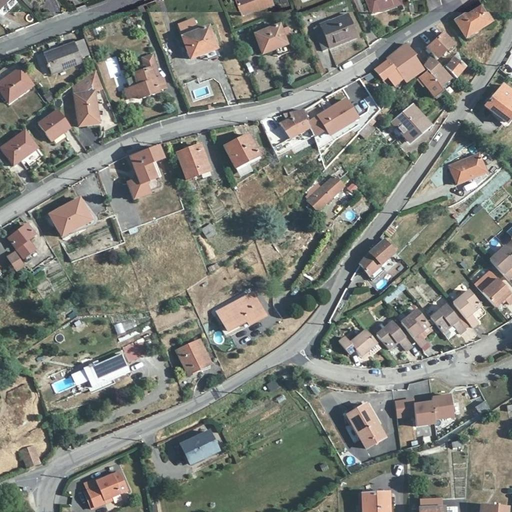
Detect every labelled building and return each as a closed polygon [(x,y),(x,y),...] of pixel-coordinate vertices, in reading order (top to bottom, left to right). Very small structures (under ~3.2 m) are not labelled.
[(272,5),(270,0),(234,0),(241,17),(272,5)] [(400,2),(399,0),(366,0),(372,13),(400,2)] [(491,22),(479,5),(454,21),(465,38),(491,22)] [(356,38),(347,15),(315,28),(324,50),(356,38)] [(286,43),(279,25),(254,35),(260,52),(267,49),(269,53),(279,49),(278,46),(286,43)] [(217,49),(208,26),(181,37),(190,59),(217,49)] [(281,30),(287,45),(293,42),(288,28),(281,30)] [(453,45),(442,34),(427,48),(433,54),(438,59),(453,45)] [(83,40),(74,43),(80,58),(88,55),(83,40)] [(80,58),(74,43),(43,54),(51,75),(81,63),(80,58)] [(389,61),(401,79),(404,83),(423,70),(414,57),(415,56),(406,44),(386,60),(387,61),(389,61)] [(432,77),(439,88),(450,79),(444,71),(431,57),(424,67),(427,71),(432,77)] [(146,70),(134,74),(135,79),(127,81),(129,89),(125,91),(127,99),(137,96),(139,99),(159,93),(158,91),(166,89),(163,80),(160,79),(155,80),(152,70),(155,69),(156,67),(153,58),(144,61),(146,70)] [(463,68),(454,59),(446,69),(454,79),(463,68)] [(394,86),(401,79),(389,61),(387,61),(374,71),(383,80),(387,77),(394,86)] [(33,87),(20,68),(0,82),(0,91),(9,104),(33,87)] [(72,87),(73,95),(79,127),(99,124),(99,128),(103,127),(102,130),(117,125),(102,89),(100,82),(95,70),(72,87)] [(441,92),(439,88),(432,77),(427,71),(425,73),(419,79),(427,90),(433,97),(441,92)] [(511,116),(511,92),(502,85),(485,106),(506,124),(511,116)] [(324,114),(319,101),(304,110),(289,113),(291,118),(286,121),(279,125),(286,134),(293,144),(312,133),(309,127),(307,121),(324,114)] [(385,105),(381,101),(376,105),(380,111),(385,105)] [(428,126),(412,106),(392,122),(408,142),(415,137),(425,149),(430,142),(422,132),(428,126)] [(70,128),(57,110),(38,124),(50,142),(70,128)] [(375,122),(373,118),(358,134),(364,139),(374,128),(371,125),(375,122)] [(37,149),(25,131),(1,149),(13,166),(37,149)] [(259,156),(248,135),(224,147),(235,168),(259,156)] [(209,172),(199,146),(176,154),(186,180),(209,172)] [(162,159),(158,147),(130,158),(137,175),(134,180),(128,183),(134,200),(150,193),(147,186),(149,181),(160,177),(154,162),(162,159)] [(485,173),(478,155),(449,166),(457,185),(485,173)] [(344,187),(334,176),(307,202),(313,208),(317,213),(344,187)] [(319,185),(315,180),(310,185),(315,190),(319,185)] [(359,186),(354,180),(347,188),(352,193),(359,186)] [(315,190),(310,185),(304,191),(308,196),(315,190)] [(79,200),(65,207),(77,228),(90,220),(79,200)] [(313,208),(307,202),(304,206),(310,211),(313,208)] [(61,236),(77,228),(65,207),(50,216),(61,236)] [(289,221),(285,217),(276,225),(280,230),(289,221)] [(213,230),(210,224),(202,230),(205,235),(213,230)] [(396,229),(390,224),(384,232),(390,236),(396,229)] [(34,236),(27,226),(18,232),(16,229),(11,233),(12,236),(9,239),(23,258),(34,250),(28,241),(34,236)] [(394,251),(384,240),(383,241),(370,253),(369,251),(368,253),(359,265),(360,266),(368,276),(380,265),(394,251)] [(511,254),(505,246),(490,260),(507,279),(511,274),(511,254)] [(38,254),(34,250),(23,258),(27,263),(38,254)] [(21,262),(15,253),(8,258),(19,275),(27,271),(21,262)] [(383,270),(380,265),(368,276),(372,281),(383,270)] [(511,302),(511,295),(497,279),(482,292),(495,307),(504,299),(509,305),(511,302)] [(480,306),(469,290),(452,304),(471,328),(478,322),(471,313),(480,306)] [(265,317),(253,294),(218,312),(227,331),(247,321),(250,325),(265,317)] [(449,310),(445,305),(430,318),(443,333),(448,340),(455,334),(452,331),(455,329),(459,334),(465,329),(449,310)] [(468,327),(452,308),(449,310),(465,329),(468,327)] [(429,325),(417,310),(401,323),(420,347),(426,342),(419,333),(429,325)] [(250,325),(247,321),(227,331),(230,335),(250,325)] [(411,346),(392,322),(376,334),(388,349),(398,342),(406,351),(411,346)] [(376,344),(365,330),(350,343),(345,338),(339,342),(348,355),(355,350),(360,356),(376,344)] [(151,353),(144,338),(123,347),(124,349),(129,362),(151,353)] [(209,365),(199,340),(177,350),(188,376),(195,373),(195,371),(209,365)] [(129,372),(121,355),(95,366),(94,365),(84,369),(92,388),(129,372)] [(33,397),(26,384),(3,395),(9,409),(2,412),(10,428),(24,421),(17,405),(33,397)] [(431,398),(432,402),(434,420),(453,417),(450,395),(431,398)] [(397,403),(399,415),(414,413),(413,404),(412,401),(397,403)] [(435,423),(434,420),(432,402),(413,404),(414,413),(416,426),(435,423)] [(489,408),(486,402),(476,407),(480,413),(489,408)] [(385,438),(366,405),(347,416),(352,424),(360,439),(366,448),(385,438)] [(352,424),(346,427),(355,442),(360,439),(352,424)] [(217,450),(209,431),(180,444),(190,464),(217,450)] [(39,463),(33,446),(21,451),(27,468),(39,463)] [(127,491),(120,472),(103,480),(96,482),(98,488),(87,492),(84,493),(91,509),(105,503),(104,501),(112,497),(112,495),(119,492),(120,494),(127,491)] [(84,485),(87,492),(98,488),(96,482),(103,480),(101,477),(84,485)] [(27,494),(18,491),(15,499),(24,502),(27,494)] [(389,511),(389,494),(380,494),(372,495),(362,495),(363,511),(389,511)]
